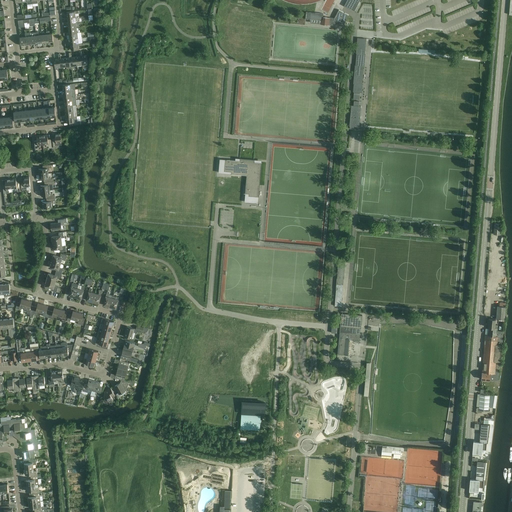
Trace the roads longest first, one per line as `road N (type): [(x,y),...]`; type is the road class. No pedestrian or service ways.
road 1 (tertiary): [(461,511),(505,0)]
road 2 (residential): [(36,294),(119,315),(104,372),(0,368)]
